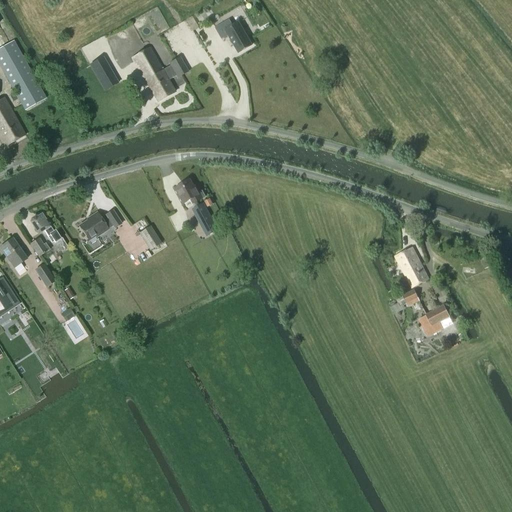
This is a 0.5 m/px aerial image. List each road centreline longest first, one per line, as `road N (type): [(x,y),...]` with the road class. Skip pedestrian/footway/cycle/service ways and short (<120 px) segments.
road 1 (unclassified): [(0,173),(149,126),(204,120),(346,149),(511,206)]
road 2 (unclassified): [(203,155),(328,179),(511,240)]
road 3 (residential): [(0,214),(133,166),(203,155)]
road 4 (track): [(164,0),(223,86),(229,123)]
